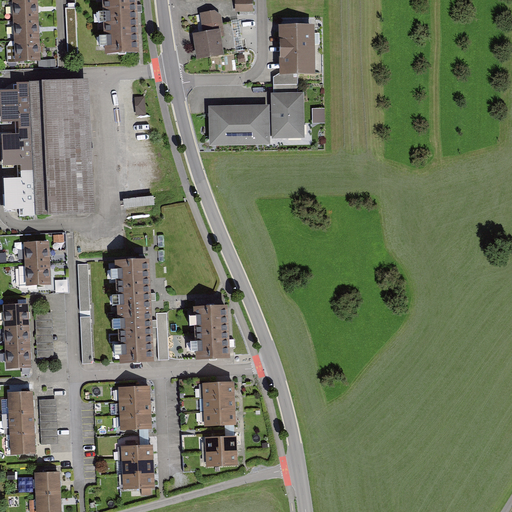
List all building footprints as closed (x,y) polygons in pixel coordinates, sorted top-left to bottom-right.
[(13,22),(39,21),(37,0),(33,0),(12,1),(13,22)] [(137,0),(101,0),(105,58),(140,56),(137,0)] [(255,0),(236,0),(237,12),(256,11),(255,0)] [(201,12),(205,31),(196,33),(200,61),(229,56),(221,9),(201,12)] [(13,22),(14,44),(40,42),(39,21),(13,22)] [(279,29),(280,78),(316,77),(315,28),(279,29)] [(15,65),(41,64),(40,42),(14,44),(15,65)] [(102,215),(93,82),(16,87),(16,93),(4,93),(6,125),(23,124),(24,134),(6,135),(9,170),(27,169),(27,178),(9,179),(11,212),(30,211),(31,219),(102,215)] [(304,94),(271,95),(272,140),(305,139),(304,94)] [(136,98),(137,115),(147,114),(145,97),(136,98)] [(269,107),(209,109),(210,149),(270,148),(269,107)] [(325,110),(313,110),(313,125),(325,124),(325,110)] [(125,207),(156,205),(155,196),(125,198),(125,207)] [(49,244),(24,245),(25,267),(51,266),(49,244)] [(150,263),(115,264),(117,316),(152,315),(150,263)] [(91,312),(88,264),(78,265),(80,312),(91,312)] [(26,289),(52,287),(51,266),(25,267),(26,289)] [(69,293),(69,281),(56,281),(57,294),(69,293)] [(29,306),(3,308),(4,329),(30,328),(29,306)] [(194,310),(196,364),(230,363),(228,309),(194,310)] [(35,314),(37,359),(54,358),(52,313),(35,314)] [(157,314),(159,362),(169,361),(167,313),(157,314)] [(120,368),(155,367),(152,315),(117,316),(120,368)] [(93,365),(91,317),(80,317),(83,365),(93,365)] [(4,329),(5,350),(31,349),(30,328),(4,329)] [(6,372),(32,370),(31,349),(5,350),(6,372)] [(234,384),(203,386),(203,400),(235,399),(234,384)] [(150,389),(119,390),(119,404),(151,403),(150,389)] [(33,394),(8,395),(9,416),(34,415),(33,394)] [(203,400),(204,415),(236,413),(235,399),(203,400)] [(56,400),(39,401),(41,446),(58,445),(56,400)] [(119,404),(120,419),(151,417),(151,403),(119,404)] [(205,429),(236,428),(236,413),(204,415),(205,429)] [(9,416),(10,437),(35,436),(34,415),(9,416)] [(121,433),(152,431),(151,417),(120,419),(121,433)] [(11,458),(36,457),(35,436),(10,437),(11,458)] [(237,439),(205,440),(206,455),(237,453),(237,439)] [(153,447),(121,449),(122,463),(154,462),(153,447)] [(207,469),(238,468),(237,453),(206,455),(207,469)] [(122,463),(123,478),(154,476),(154,462),(122,463)] [(60,474),(35,475),(36,496),(61,495),(60,474)] [(123,492),(155,490),(154,476),(123,478),(123,492)] [(36,511),(62,511),(61,495),(36,496),(36,511)]
